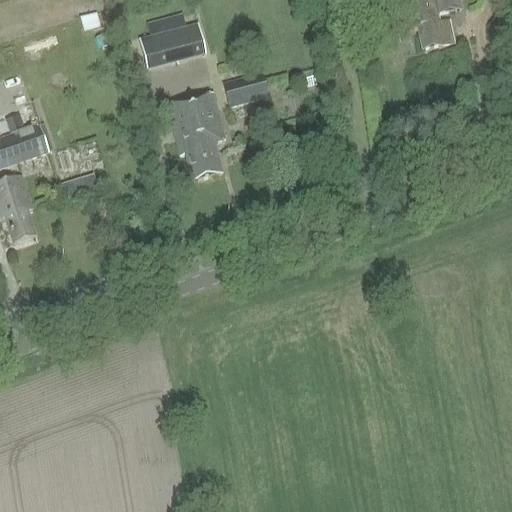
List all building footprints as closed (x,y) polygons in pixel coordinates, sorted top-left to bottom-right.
[(438,16),(461,12),(458,0),(398,0),(405,33),(418,30),(422,53),(454,46),(449,23),(440,25),(438,16)] [(139,43),(147,73),(206,57),(198,27),(186,30),(182,17),(157,24),(160,37),(139,43)] [(229,111),(269,100),(262,76),(223,87),(229,111)] [(179,159),(185,158),(192,185),(222,177),(213,146),(224,143),(212,96),(166,108),(179,159)] [(19,117),(5,122),(10,137),(25,132),(19,117)] [(38,128),(0,141),(0,173),(48,156),(38,128)] [(80,145),(84,161),(103,156),(99,140),(80,145)] [(94,178),(81,182),(85,196),(98,193),(94,178)] [(13,246),(35,239),(27,214),(33,213),(21,180),(0,186),(0,221),(1,223),(5,222),(13,246)]
